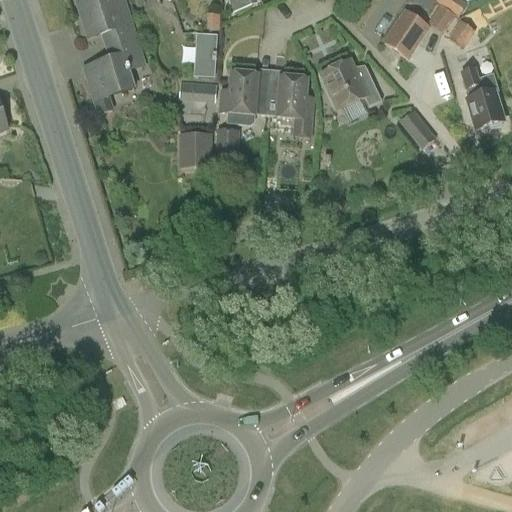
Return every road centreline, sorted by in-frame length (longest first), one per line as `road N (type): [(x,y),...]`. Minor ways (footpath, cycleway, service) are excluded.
road 1 (residential): [(117,319),(497,198)]
road 2 (residential): [(117,319),(14,0)]
road 3 (primary): [(257,443),(511,305)]
road 4 (residential): [(497,198),(322,0)]
road 5 (unclassified): [(373,468),(403,435),(511,361)]
road 6 (residential): [(0,355),(117,319)]
